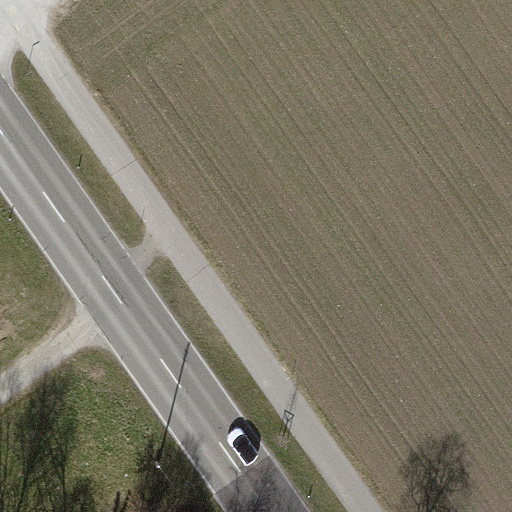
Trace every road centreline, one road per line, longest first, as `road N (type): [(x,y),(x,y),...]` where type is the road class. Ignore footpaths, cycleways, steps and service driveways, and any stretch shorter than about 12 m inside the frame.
road 1 (secondary): [(262,511),(0,132)]
road 2 (track): [(122,311),(0,392)]
